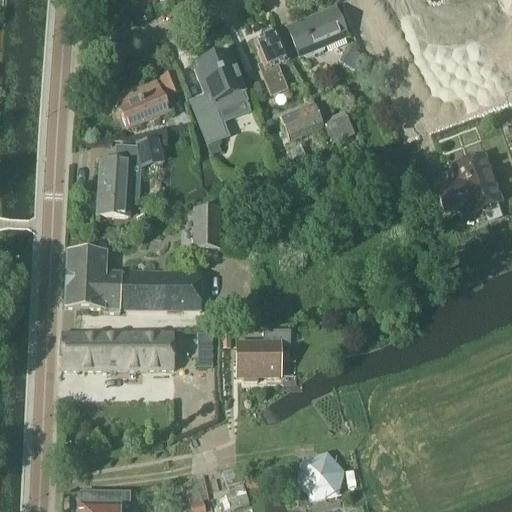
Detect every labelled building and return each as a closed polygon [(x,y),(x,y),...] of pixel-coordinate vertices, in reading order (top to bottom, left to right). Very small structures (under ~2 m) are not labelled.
[(483,0),(465,7),(478,41),(496,34),(483,0)] [(511,20),(504,0),(482,0),(483,0),(496,34),(511,27),(511,20)] [(465,7),(447,14),(460,47),(478,41),(465,7)] [(334,12),(286,32),(298,60),(301,59),(303,62),(323,53),(322,50),(346,40),(334,12)] [(447,14),(429,21),(442,54),(460,47),(447,14)] [(429,21),(410,28),(423,61),(442,54),(429,21)] [(272,37),(268,34),(260,38),(260,43),(252,46),(273,98),(286,92),(278,71),(288,67),(275,36),(272,37)] [(208,99),(189,106),(206,148),(226,140),(221,128),(216,115),(245,104),(227,57),(197,69),(197,71),(198,72),(195,73),(200,86),(203,85),(208,99)] [(167,100),(180,94),(173,76),(160,81),(167,100)] [(169,117),(156,85),(139,92),(136,90),(116,98),(116,101),(113,103),(126,135),(169,117)] [(92,117),(96,113),(96,107),(92,103),(86,103),(82,107),(82,113),(86,117),(92,117)] [(287,145),(322,131),(312,108),(278,123),(287,145)] [(344,115),(322,124),(331,147),(353,138),(344,115)] [(100,163),(96,219),(127,221),(128,204),(138,205),(139,180),(140,165),(160,160),(156,142),(148,144),(134,147),(135,151),(114,150),(113,164),(100,163)] [(215,146),(206,150),(210,158),(218,155),(215,146)] [(469,217),(498,206),(482,161),(452,172),(456,183),(434,192),(444,216),(466,207),(469,217)] [(191,253),(218,253),(218,213),(191,214),(191,253)] [(200,315),(200,277),(104,276),(104,258),(64,257),(64,313),(102,313),(102,317),(118,317),(118,314),(200,315)] [(257,386),(257,381),(280,381),(279,348),(289,347),(288,334),(262,335),(262,347),(236,347),(237,382),(244,382),(244,387),(257,386)] [(211,336),(196,336),(196,349),(211,349),(211,336)] [(229,337),(218,337),(218,352),(230,351),(229,337)] [(100,338),(60,338),(60,374),(100,374),(172,374),(172,338),(100,338)] [(344,475),(326,456),(301,462),(295,486),(312,505),(337,499),(344,475)] [(128,511),(128,498),(80,497),(79,510),(78,510),(77,511),(118,511),(119,511),(128,511)]
